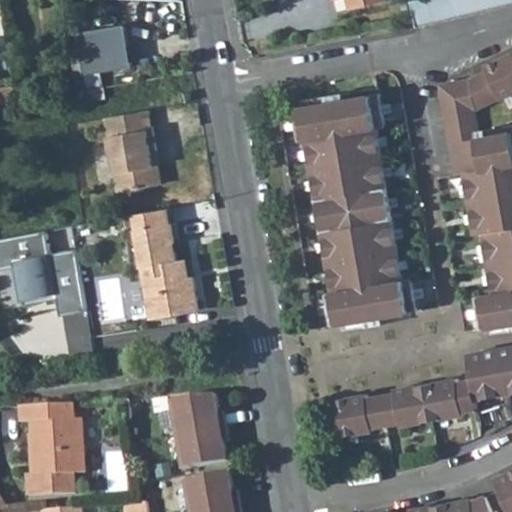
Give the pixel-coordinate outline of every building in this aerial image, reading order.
[(511,0),(409,0),(416,25),(511,6),(511,0)] [(128,23),(83,29),(90,72),(135,63),(128,23)] [(71,48),(78,91),(88,90),(81,47),(71,48)] [(511,133),(497,137),(489,138),(482,139),(477,112),(503,99),(504,101),(511,97),(511,56),(489,67),(491,72),(471,81),(442,86),(458,175),(469,173),(471,186),(473,194),(477,217),(479,225),(480,235),(488,234),(490,246),(492,254),(496,276),(498,284),(499,295),(480,299),(482,310),(483,318),(485,328),(511,324),(511,323),(511,133)] [(106,96),(104,87),(88,90),(90,99),(106,96)] [(343,94),(343,101),(352,100),(351,93),(343,94)] [(320,106),(294,111),(296,123),(298,132),(300,143),(308,141),(310,154),(311,162),(315,182),(317,191),(321,213),(322,221),(327,246),(328,253),(332,274),(334,283),(336,294),(328,295),(331,306),(332,315),(334,327),(360,322),(370,320),(385,317),(393,316),(421,310),(419,298),(417,289),(415,277),(407,279),(404,268),(403,261),(399,239),(397,232),(393,207),(392,200),(387,177),(386,169),(382,147),(380,140),(378,128),(386,127),(384,115),(382,106),(380,94),(352,100),(343,101),(330,104),(320,106)] [(320,99),(320,106),(330,104),(328,97),(320,99)] [(390,105),(382,106),(384,115),(392,113),(390,105)] [(151,110),(107,118),(119,191),(159,183),(154,152),(158,151),(151,110)] [(289,134),(298,132),(296,123),(288,124),(289,134)] [(488,132),(489,138),(497,137),(496,130),(488,132)] [(388,139),(380,140),(382,147),(389,147),(388,139)] [(304,163),(311,162),(310,154),(303,155),(304,163)] [(393,167),(386,169),(387,177),(395,176),(393,167)] [(309,192),(317,191),(315,182),(307,183),(309,192)] [(463,196),(473,194),(471,186),(462,188),(463,196)] [(399,199),(392,200),(393,207),(400,206),(399,199)] [(185,221),(182,205),(146,212),(149,228),(185,221)] [(315,222),(322,221),(321,213),(314,215),(315,222)] [(468,227),(479,225),(477,217),(467,219),(468,227)] [(149,228),(143,229),(153,277),(157,277),(162,300),(168,307),(170,315),(205,309),(199,275),(194,276),(191,256),(189,257),(186,239),(188,238),(185,221),(149,228)] [(43,230),(0,237),(0,268),(11,267),(17,301),(57,294),(61,314),(84,310),(73,251),(48,255),(43,230)] [(405,231),(397,232),(399,239),(406,238),(405,231)] [(321,254),(328,253),(327,246),(320,246),(321,254)] [(483,256),(492,254),(490,246),(482,248),(483,256)] [(410,260),(403,261),(404,268),(412,267),(410,260)] [(327,284),(334,283),(332,274),(325,276),(327,284)] [(489,286),(498,284),(496,276),(487,278),(489,286)] [(426,288),(417,289),(419,298),(427,296),(426,288)] [(323,316),(332,315),(331,306),(322,308),(323,316)] [(476,320),(483,318),(482,310),(474,312),(476,320)] [(374,393),(340,399),(347,436),(379,430),(378,426),(406,422),(407,425),(469,416),(469,412),(482,409),(480,399),(511,393),(511,346),(472,353),(477,379),(464,381),(463,377),(401,388),(402,392),(374,397),(374,393)] [(222,412),(220,396),(180,398),(180,400),(173,401),(185,470),(231,462),(228,442),(232,440),(227,411),(222,412)] [(120,423),(138,422),(134,400),(119,401),(120,423)] [(78,418),(78,404),(21,407),(23,423),(32,422),(34,475),(25,475),(27,495),(77,494),(76,473),(89,472),(87,418),(78,418)] [(233,471),(187,479),(192,511),(244,511),(241,490),(236,491),(233,471)] [(511,511),(511,474),(499,480),(504,490),(476,502),(475,499),(413,509),(413,511),(399,511),(396,511),(511,511)] [(123,511),(151,511),(150,502),(122,504),(123,511)]
